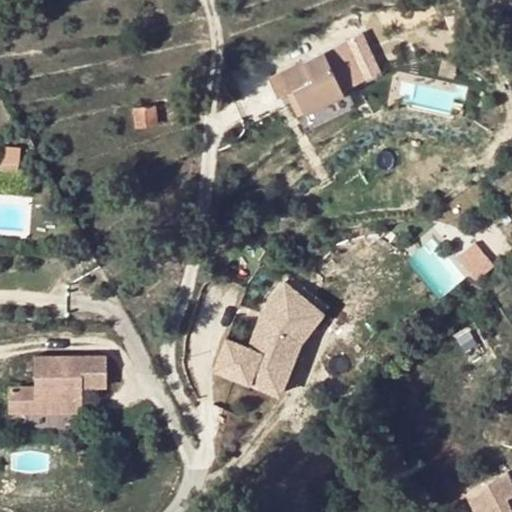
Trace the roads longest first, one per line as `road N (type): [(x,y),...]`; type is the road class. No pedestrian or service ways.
road 1 (residential): [(185,489),(207,452),(170,364),(173,325),(200,252),(217,99),(207,0)]
road 2 (residential): [(185,489),(191,466),(179,425),(113,310)]
